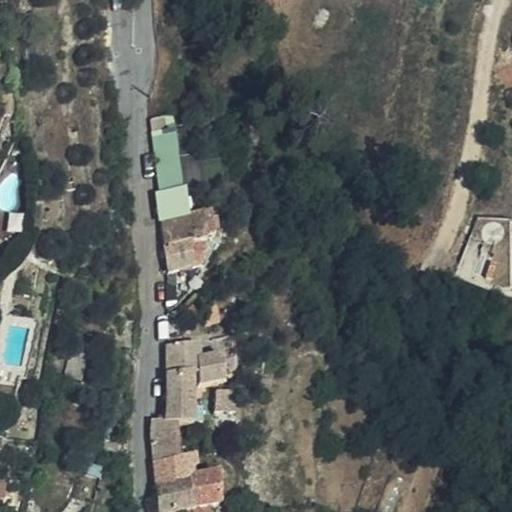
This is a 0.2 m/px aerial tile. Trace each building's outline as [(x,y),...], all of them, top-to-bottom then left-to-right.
[(155,133),(160,186),(185,184),(180,131),(155,133)] [(220,136),(199,137),(202,176),(215,176),(215,185),(228,184),(226,155),(221,155),(220,136)] [(192,216),(210,214),(208,197),(190,200),(192,216)] [(183,218),(187,246),(222,242),(236,240),(236,234),(234,216),(233,211),(210,214),(192,216),(183,218)] [(187,246),(189,273),(213,271),(226,269),(222,242),(187,246)] [(221,371),(221,385),(245,389),(246,382),(258,381),(258,346),(240,345),(240,360),(221,360),(220,346),(186,348),(185,375),(221,371)] [(240,345),(220,346),(221,360),(240,360),(240,345)] [(93,382),(99,353),(84,350),(78,379),(93,382)] [(221,404),(221,385),(221,371),(185,375),(185,423),(196,422),(224,422),(224,405),(221,404)] [(236,417),(255,417),(257,395),(238,394),(236,417)] [(197,439),(196,422),(185,423),(172,423),(169,441),(197,439)] [(198,460),(197,439),(169,441),(171,463),(198,460)] [(239,475),(234,457),(209,459),(211,479),(215,478),(239,476),(239,475)] [(209,459),(198,460),(171,463),(173,482),(211,479),(209,459)] [(0,487),(24,487),(24,472),(0,473),(0,487)] [(239,490),(239,476),(215,478),(216,493),(239,490)] [(215,478),(211,479),(173,482),(175,511),(186,511),(209,509),(216,508),(216,493),(215,478)] [(239,505),(239,490),(216,493),(216,508),(225,507),(239,505)]
